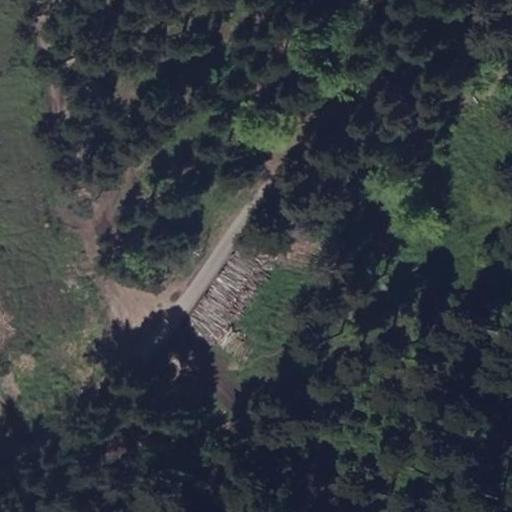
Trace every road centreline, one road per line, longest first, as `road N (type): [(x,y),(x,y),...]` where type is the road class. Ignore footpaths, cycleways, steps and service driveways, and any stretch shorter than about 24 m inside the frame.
road 1 (track): [(0,470),(144,336),(274,165),(432,70),(511,46)]
road 2 (track): [(144,336),(55,0)]
